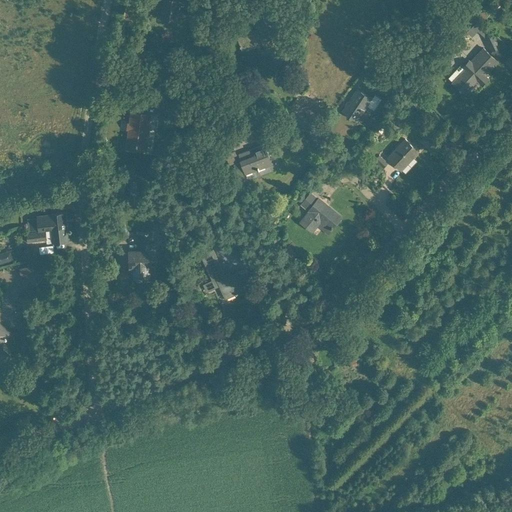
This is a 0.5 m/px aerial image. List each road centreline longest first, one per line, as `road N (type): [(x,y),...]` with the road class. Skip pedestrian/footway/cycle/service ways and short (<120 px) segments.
road 1 (unclassified): [(96,413),(83,167),(105,0)]
road 2 (unclassified): [(96,413),(314,315),(349,291),(404,231)]
road 3 (unclassified): [(404,231),(285,85)]
road 4 (unclassified): [(404,231),(511,118)]
